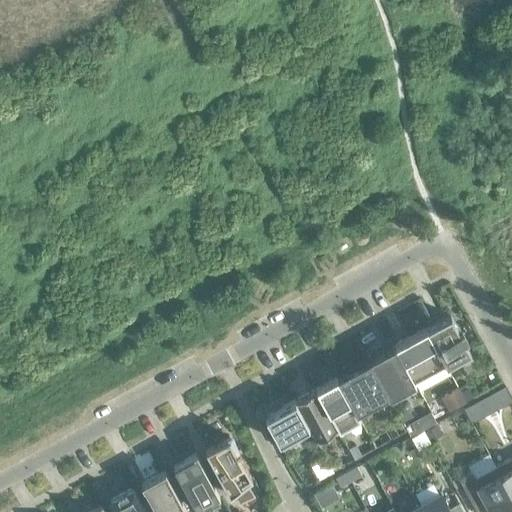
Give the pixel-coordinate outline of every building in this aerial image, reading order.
[(292,301),(270,312),(275,322),(297,311),(292,301)] [(450,315),(426,328),(445,364),(445,365),(446,365),(470,352),(470,351),(464,340),(467,338),(462,330),(459,331),(450,315)] [(394,346),(414,382),(414,381),(444,364),(445,365),(445,364),(426,328),(394,346)] [(394,346),(368,360),(387,395),(388,398),(415,383),(414,382),(394,346)] [(336,377),(338,381),(355,412),(387,395),(368,360),(336,377)] [(360,420),(355,412),(338,381),(336,377),(315,389),(337,428),(338,432),(360,420)] [(511,399),(505,386),(464,408),(472,422),(511,400),(511,399)] [(468,388),(461,391),(467,401),(473,397),(468,388)] [(294,400),(308,426),(316,440),(337,428),(315,389),(294,400)] [(457,391),(443,398),(442,399),(448,411),(464,402),(457,391)] [(294,400),(264,417),(278,442),(308,426),(294,400)] [(414,420),(405,425),(404,425),(410,436),(419,431),(414,420)] [(435,427),(428,430),(427,431),(431,440),(440,435),(435,427)] [(215,444),(205,449),(228,493),(231,491),(238,501),(252,491),(245,481),(251,477),(236,451),(237,449),(235,449),(235,448),(236,447),(232,431),(214,442),(215,444)] [(388,449),(393,458),(403,452),(398,444),(388,449)] [(382,464),(393,458),(388,449),(377,455),(382,464)] [(196,454),(173,466),(197,511),(208,511),(204,504),(219,496),(196,454)] [(511,457),(496,467),(511,497),(511,457)] [(338,459),(337,459),(329,464),(333,471),(342,466),(338,459)] [(327,461),(314,469),(313,469),(318,479),(333,471),(329,464),(327,461)] [(346,472),(351,481),(361,475),(356,467),(346,472)] [(471,472),(458,479),(476,511),(481,511),(489,508),(491,511),(509,511),(511,511),(511,497),(496,467),(475,478),(471,472)] [(186,511),(164,471),(141,484),(156,511),(186,511)] [(340,487),(351,481),(346,472),(335,478),(340,487)] [(332,485),(314,495),(321,508),(339,498),(332,485)] [(145,511),(133,489),(110,501),(115,511),(145,511)] [(450,511),(441,494),(419,506),(422,511),(450,511)]
